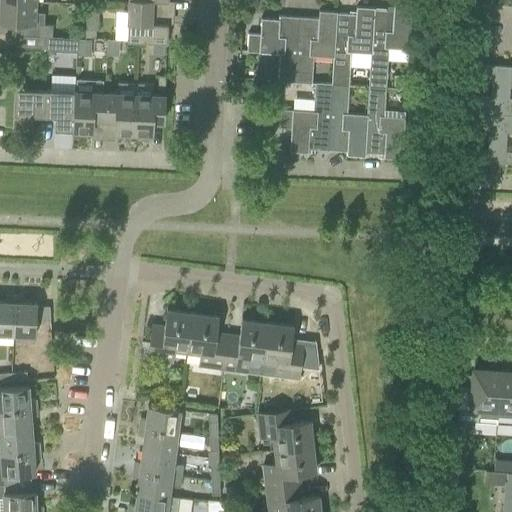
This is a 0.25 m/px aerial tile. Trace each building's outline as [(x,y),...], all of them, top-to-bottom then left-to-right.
[(0,0),(0,23),(18,24),(17,35),(39,36),(46,37),(51,37),(51,25),(34,24),(35,2),(0,0)] [(127,0),(127,8),(127,10),(150,11),(151,0),(167,1),(167,0),(127,0)] [(121,2),(100,1),(100,9),(121,10),(121,2)] [(374,9),(370,53),(368,86),(385,88),(388,48),(408,49),(411,4),(393,2),(392,10),(374,9)] [(332,57),(331,84),(348,85),(350,52),(370,53),(374,9),(374,8),(355,6),(355,14),(336,13),(332,57)] [(85,9),(84,28),(96,29),(97,9),(85,9)] [(127,10),(127,12),(126,40),(146,41),(166,42),(166,23),(150,23),(150,11),(127,10)] [(297,17),(294,83),(311,84),(312,56),(332,57),(336,13),(336,12),(318,11),(317,18),(297,17)] [(294,83),(297,17),(277,16),(277,19),(260,18),(259,34),(247,33),(246,52),(278,54),(277,81),(294,83)] [(39,36),(17,35),(16,35),(15,50),(46,51),(46,47),(46,37),(39,36)] [(46,47),(46,51),(61,52),(61,48),(61,37),(51,37),(46,37),(46,47)] [(76,38),(61,37),(61,48),(76,49),(76,38)] [(76,49),(76,55),(89,55),(89,51),(90,39),(76,38),(76,49)] [(106,39),(106,51),(115,51),(115,40),(106,39)] [(466,77),(491,78),(490,97),(465,95),(464,113),(507,116),(508,98),(508,87),(509,80),(510,68),(510,66),(493,65),(493,66),(467,65),(466,77)] [(44,90),(43,116),(45,116),(54,117),(53,130),(72,130),(74,91),(74,77),(50,76),(50,90),(46,90),(44,90)] [(396,78),(395,86),(405,86),(406,78),(396,78)] [(104,93),(103,119),(114,119),(113,132),(132,133),(135,84),(118,83),(118,93),(104,93)] [(135,84),(132,133),(151,134),(152,121),(163,122),(163,121),(164,95),(151,95),(151,85),(135,84)] [(331,84),(314,84),(312,111),(279,109),(278,127),(290,128),(288,151),(307,153),(307,149),(326,150),(331,84)] [(331,84),(326,150),(346,151),(346,155),(364,156),(364,153),(366,114),(346,113),(348,85),(331,84)] [(368,86),(366,114),(364,153),(383,154),(383,158),(401,159),(404,117),(383,116),(385,88),(368,86)] [(44,90),(33,90),(13,89),(12,128),(31,128),(32,116),(43,116),(44,90)] [(74,91),(72,130),(91,131),(92,118),(103,119),(104,93),(74,91)] [(486,150),(461,148),(461,160),(486,162),(486,163),(503,165),(503,163),(504,151),(505,133),(507,116),(464,113),(462,130),(487,132),(486,150)] [(511,151),(504,151),(503,163),(511,163),(511,115),(507,116),(505,133),(511,133),(511,151)] [(0,301),(0,334),(12,335),(13,296),(5,296),(5,302),(0,301)] [(13,296),(12,335),(35,336),(36,303),(22,303),(22,297),(13,296)] [(74,315),(84,314),(83,304),(73,304),(74,315)] [(150,330),(146,359),(156,360),(156,362),(157,363),(168,364),(169,363),(169,362),(171,362),(173,349),(186,351),(191,312),(166,309),(163,326),(163,331),(150,330)] [(191,312),(186,351),(199,353),(198,365),(222,369),(226,340),(214,338),(217,315),(191,312)] [(226,340),(222,369),(246,372),(248,359),(261,361),(266,322),(240,319),(237,341),(226,340)] [(266,322),(261,361),(274,363),(273,375),(297,379),(301,349),(289,348),(292,325),(266,322)] [(458,395),(455,431),(467,431),(470,432),(470,421),(495,423),(495,421),(499,371),(472,369),(471,396),(458,395)] [(511,372),(499,371),(495,421),(511,422),(511,372)] [(26,372),(10,373),(11,381),(26,380),(26,372)] [(0,381),(11,381),(10,373),(0,373),(0,381)] [(27,386),(0,387),(0,410),(35,408),(34,400),(28,400),(27,386)] [(179,409),(167,408),(147,405),(145,419),(139,419),(138,427),(176,432),(179,409)] [(36,416),(35,408),(0,410),(0,432),(30,430),(29,417),(36,416)] [(285,410),(271,412),(256,414),(259,438),(271,437),(273,450),(312,446),(309,420),(286,422),(285,410)] [(216,414),(207,413),(208,436),(217,436),(216,414)] [(176,432),(138,427),(137,435),(143,436),(141,449),(173,453),(176,432)] [(30,430),(0,432),(0,453),(38,451),(38,443),(31,443),(30,430)] [(217,451),(217,436),(208,436),(209,451),(217,451)] [(312,446),(273,450),(274,463),(262,465),(264,489),(293,486),(292,474),(315,471),(312,446)] [(133,462),(132,470),(180,476),(182,465),(172,463),(173,453),(141,449),(139,462),(133,462)] [(38,451),(0,453),(0,484),(2,484),(1,476),(34,474),(33,460),(39,459),(38,451)] [(453,460),(453,468),(461,469),(462,461),(453,460)] [(210,480),(218,480),(218,464),(209,464),(210,480)] [(180,476),(132,470),(131,478),(137,479),(136,492),(168,496),(169,486),(179,487),(180,476)] [(511,511),(511,472),(506,472),(503,511),(511,511)] [(218,480),(210,480),(211,495),(219,495),(218,480)] [(2,484),(0,484),(0,511),(40,511),(41,506),(35,506),(34,492),(2,493),(2,484)] [(295,498),(293,486),(264,489),(267,511),(279,511),(280,511),(279,511),(319,511),(318,495),(295,498)] [(128,504),(126,511),(176,511),(178,497),(168,496),(136,492),(134,505),(128,504)]
